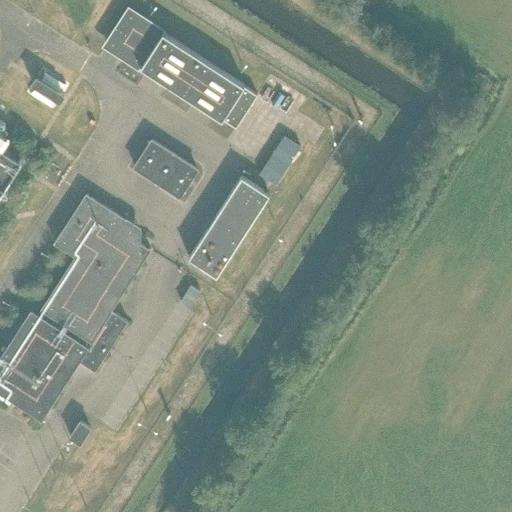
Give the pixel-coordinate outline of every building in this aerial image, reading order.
[(245,84),(164,32),(166,29),(129,5),(102,45),(139,69),(142,65),(237,126),(258,94),(244,85),(245,84)] [(46,66),(29,89),(53,107),(70,85),(46,66)] [(0,189),(21,157),(0,143),(0,136),(4,130),(2,129),(4,123),(0,120),(0,189)] [(279,178),(303,141),(285,130),(261,167),(279,178)] [(179,196),(197,167),(151,137),(133,166),(179,196)] [(217,274),(270,193),(242,175),(190,256),(217,274)] [(127,320),(111,309),(151,247),(142,241),(142,240),(141,228),(126,219),(86,192),(54,241),(75,255),(38,314),(30,309),(0,355),(0,391),(41,418),(79,359),(95,369),(127,320)] [(80,443),(90,427),(79,419),(69,436),(80,443)]
